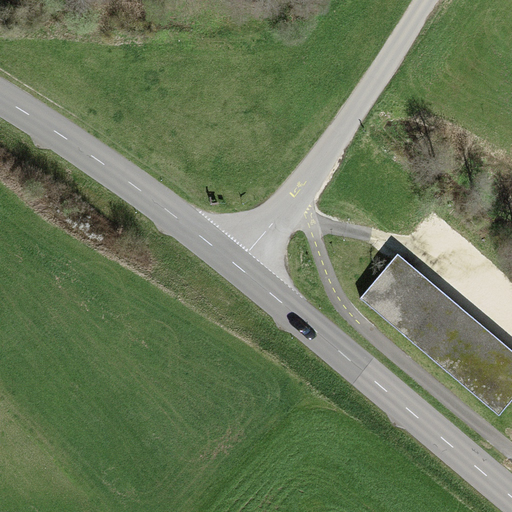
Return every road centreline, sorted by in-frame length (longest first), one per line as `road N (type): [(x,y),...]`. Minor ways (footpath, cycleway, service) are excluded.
road 1 (secondary): [(511,495),(234,263)]
road 2 (unclassified): [(234,263),(292,199),(428,0)]
road 3 (secondary): [(234,263),(99,159),(0,96)]
